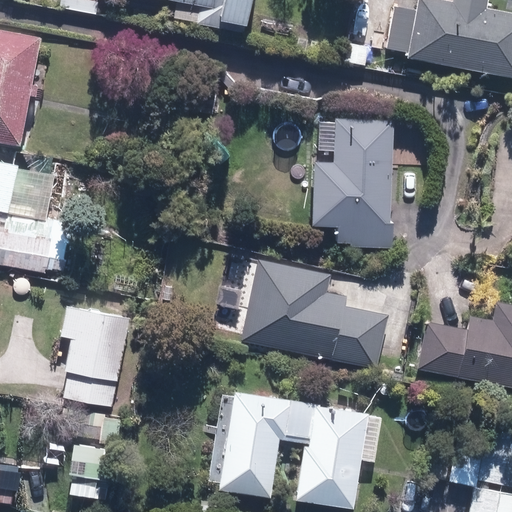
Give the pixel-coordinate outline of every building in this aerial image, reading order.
[(249,0),(199,0),(218,4),(215,19),(244,25),(249,0)] [(415,0),(414,7),(395,3),(385,49),(511,75),(511,12),(489,7),(490,0),(415,0)] [(44,37),(0,27),(0,138),(22,143),(44,37)] [(315,78),(234,63),(228,95),(309,110),(315,78)] [(204,80),(197,105),(219,111),(226,86),(204,80)] [(332,158),(312,158),(310,221),(339,222),(339,238),(391,240),(394,117),(318,115),(317,148),(332,149),(332,158)] [(55,174),(12,164),(14,158),(0,154),(0,263),(62,277),(73,224),(45,218),(55,174)] [(325,288),(329,273),(257,257),(239,338),(377,368),(389,314),(348,305),(351,293),(325,288)] [(511,302),(496,300),(493,315),(467,310),(464,329),(425,321),(416,366),(511,385),(511,302)] [(75,337),(63,396),(111,406),(130,314),(67,301),(60,334),(75,337)] [(271,493),(279,438),(305,442),(296,498),(354,506),(361,457),(376,460),(383,414),(368,412),(368,408),(233,388),(219,485),(271,493)] [(73,413),(70,433),(113,438),(115,419),(73,413)] [(453,479),(475,482),(475,484),(468,511),(511,511),(511,491),(508,491),(511,462),(511,432),(483,429),(481,444),(459,441),(453,479)] [(15,465),(0,462),(0,499),(9,501),(15,465)]
